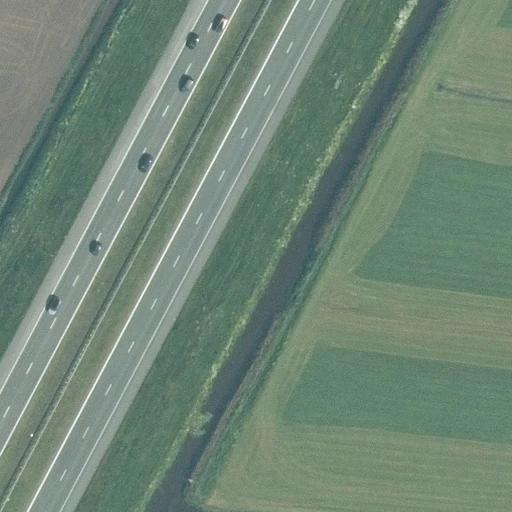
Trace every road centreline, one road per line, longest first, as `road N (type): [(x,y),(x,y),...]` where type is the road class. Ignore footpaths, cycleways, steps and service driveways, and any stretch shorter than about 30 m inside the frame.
road 1 (motorway): [(42,511),(313,0)]
road 2 (motorway): [(223,0),(0,425)]
